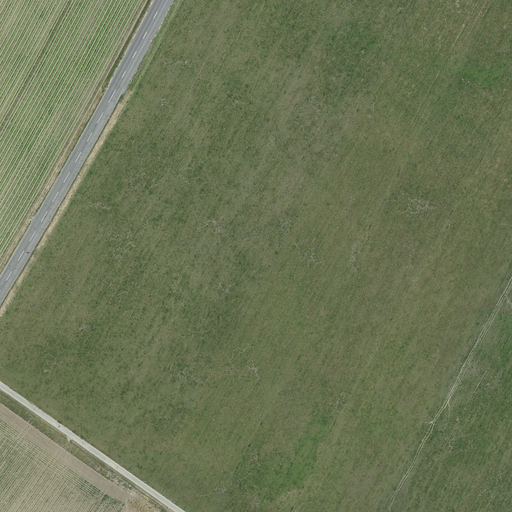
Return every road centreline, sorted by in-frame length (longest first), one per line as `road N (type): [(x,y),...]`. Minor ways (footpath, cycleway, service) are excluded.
road 1 (tertiary): [(166,0),(0,288)]
road 2 (track): [(0,385),(179,511)]
